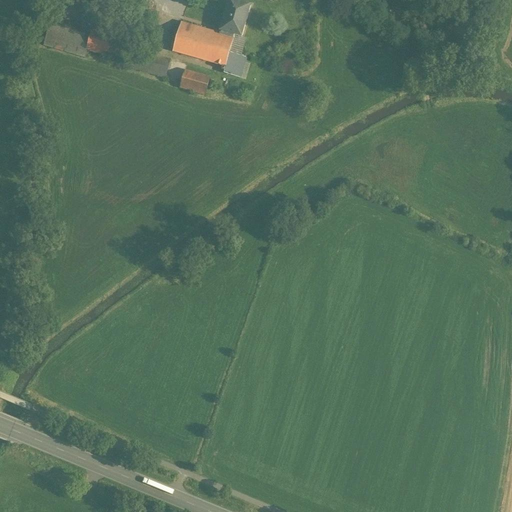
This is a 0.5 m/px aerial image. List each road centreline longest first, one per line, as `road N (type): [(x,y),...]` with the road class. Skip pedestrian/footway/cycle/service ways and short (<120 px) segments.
road 1 (primary): [(210,511),(0,425)]
road 2 (track): [(347,0),(401,27),(428,108)]
